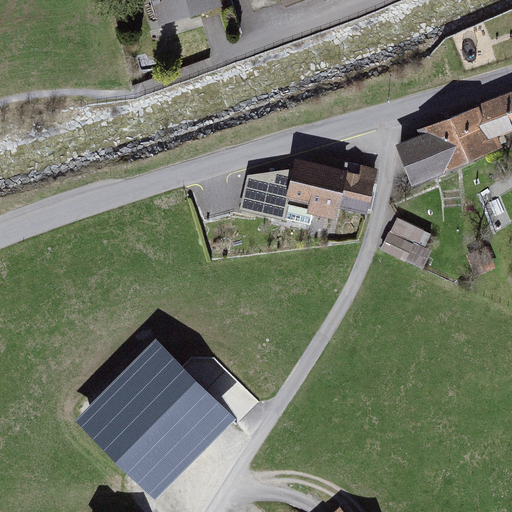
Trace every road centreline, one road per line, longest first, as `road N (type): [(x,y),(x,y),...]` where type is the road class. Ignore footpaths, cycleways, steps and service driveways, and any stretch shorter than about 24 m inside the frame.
road 1 (residential): [(385,123),(389,191),(378,247),(216,511)]
road 2 (residential): [(385,123),(80,210),(0,243)]
road 3 (residential): [(511,82),(385,123)]
